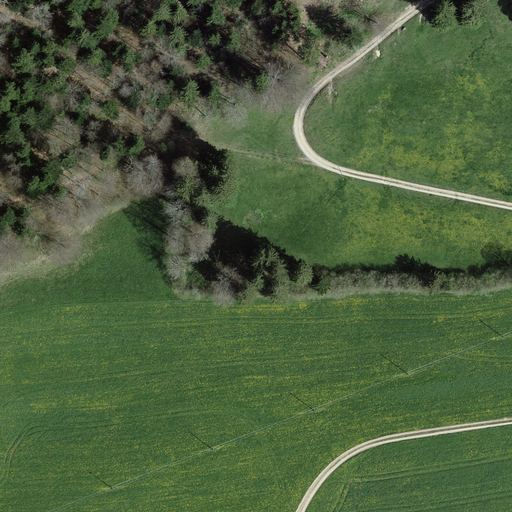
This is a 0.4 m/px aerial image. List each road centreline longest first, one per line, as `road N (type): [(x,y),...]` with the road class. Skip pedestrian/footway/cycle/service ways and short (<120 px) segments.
road 1 (track): [(438,0),(319,84),(300,106),(295,129),(305,154),(344,176),(511,208)]
road 2 (track): [(511,423),(354,452),(321,479),(301,511)]
